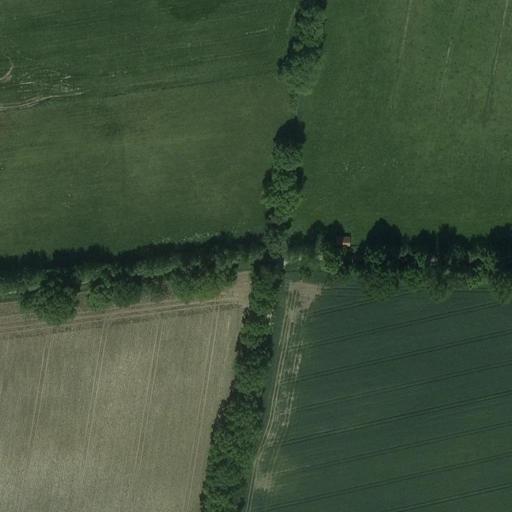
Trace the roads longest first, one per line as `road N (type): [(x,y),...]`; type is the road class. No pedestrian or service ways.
road 1 (unclassified): [(281,256),(0,292)]
road 2 (unclassified): [(281,256),(228,511)]
road 3 (unclassified): [(511,260),(281,256)]
